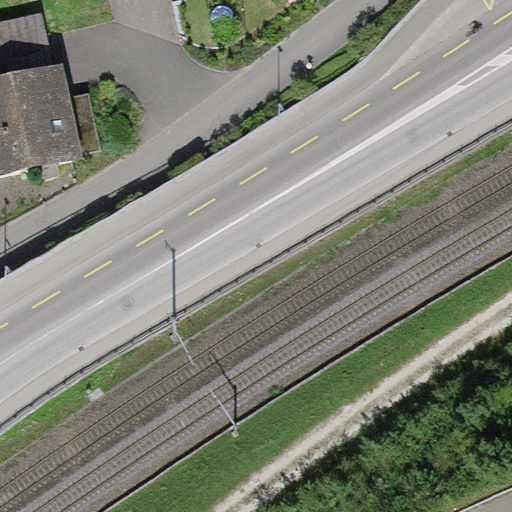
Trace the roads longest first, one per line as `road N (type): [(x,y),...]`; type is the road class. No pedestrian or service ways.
road 1 (secondary): [(511,50),(0,363)]
road 2 (residential): [(0,239),(169,142),(376,0)]
road 3 (track): [(511,308),(235,511)]
